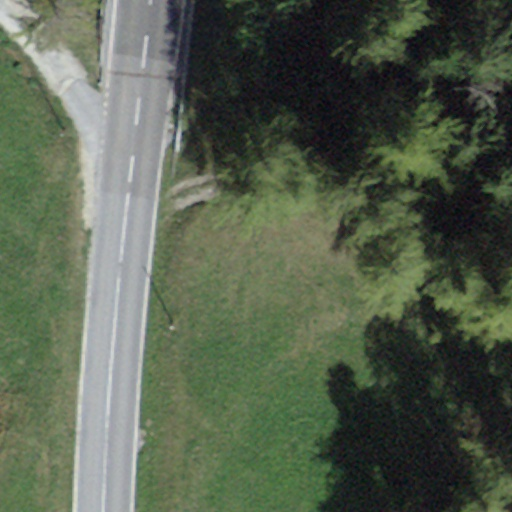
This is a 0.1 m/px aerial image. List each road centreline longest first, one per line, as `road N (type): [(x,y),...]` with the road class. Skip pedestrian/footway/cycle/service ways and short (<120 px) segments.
road 1 (secondary): [(149,0),(101,511)]
road 2 (track): [(132,143),(0,18)]
